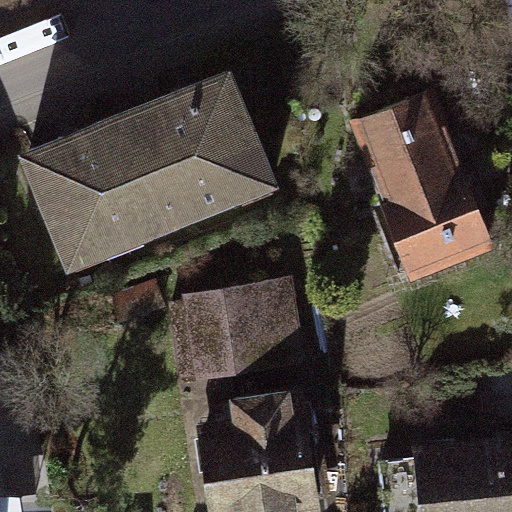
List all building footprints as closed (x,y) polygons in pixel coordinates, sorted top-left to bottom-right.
[(224,75),(8,153),(51,272),(267,194),(224,75)] [(424,92),(348,129),(389,223),(467,182),(424,92)] [(502,251),(467,182),(389,223),(408,294),(502,251)] [(0,239),(0,288),(17,282),(0,239)] [(291,275),(177,298),(190,381),(310,366),(291,275)] [(317,511),(308,400),(190,415),(198,511),(317,511)] [(511,511),(511,430),(380,438),(382,511),(511,511)]
